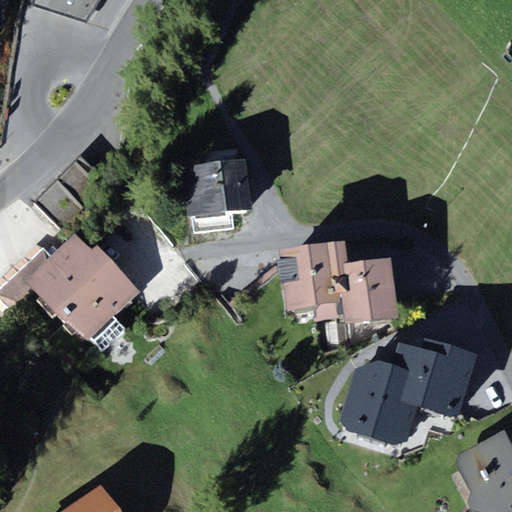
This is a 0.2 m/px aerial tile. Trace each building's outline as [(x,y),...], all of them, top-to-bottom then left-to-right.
[(40,0),(39,7),(86,23),(100,0),(40,0)] [(243,154),(181,163),(191,224),(234,217),(232,205),(251,202),(243,154)] [(85,156),(45,196),(80,232),(120,191),(85,156)] [(82,247),(37,287),(90,346),(145,297),(101,249),(91,258),(82,247)] [(347,253),(284,261),(291,317),(346,310),(348,332),(403,325),(396,266),(349,272),(347,253)] [(377,364),(353,372),(339,421),(347,433),(393,446),(406,442),(415,409),(450,419),(460,417),(477,357),(419,340),(416,350),(398,345),(392,368),(377,364)] [(511,511),(511,435),(509,431),(460,457),(479,493),(466,499),(473,511),(511,511)] [(115,511),(100,490),(67,511),(115,511)]
